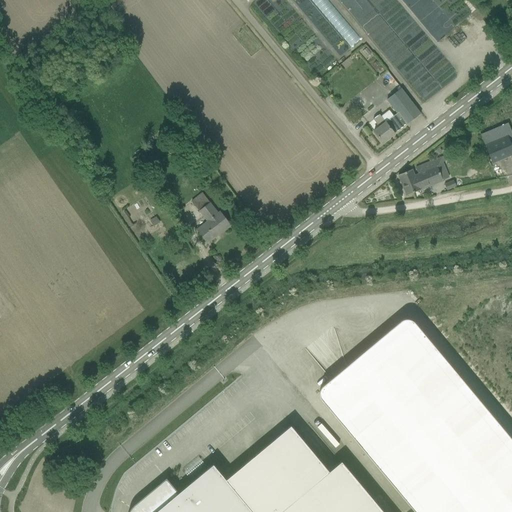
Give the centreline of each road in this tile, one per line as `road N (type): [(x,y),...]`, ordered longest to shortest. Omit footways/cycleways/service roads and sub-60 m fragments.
road 1 (tertiary): [(43,433),(511,67)]
road 2 (unclassified): [(87,511),(129,444),(261,344)]
road 3 (track): [(337,204),(361,213),(511,190)]
